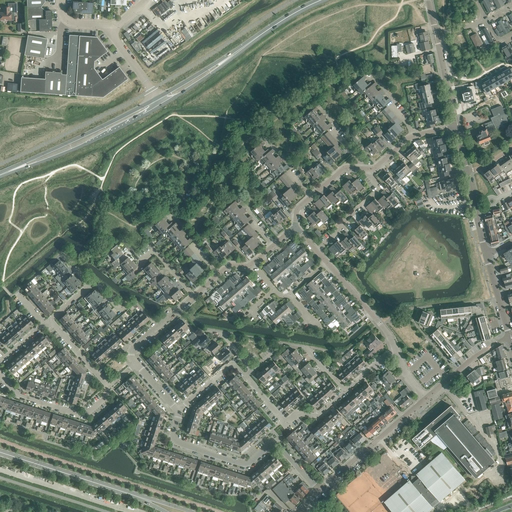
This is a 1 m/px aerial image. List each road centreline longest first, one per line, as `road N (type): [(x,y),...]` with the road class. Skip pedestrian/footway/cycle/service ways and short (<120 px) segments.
road 1 (residential): [(318,489),(275,441),(249,465),(172,439),(177,409)]
road 2 (primary): [(317,0),(158,101)]
road 3 (primary): [(158,101),(0,175)]
road 4 (residential): [(318,489),(425,398)]
road 5 (residential): [(246,376),(287,424),(296,415),(316,419),(344,391)]
road 6 (residential): [(485,255),(457,126)]
road 7 (residential): [(106,389),(85,416),(13,393),(0,375)]
road 8 (secondary): [(117,490),(0,453)]
